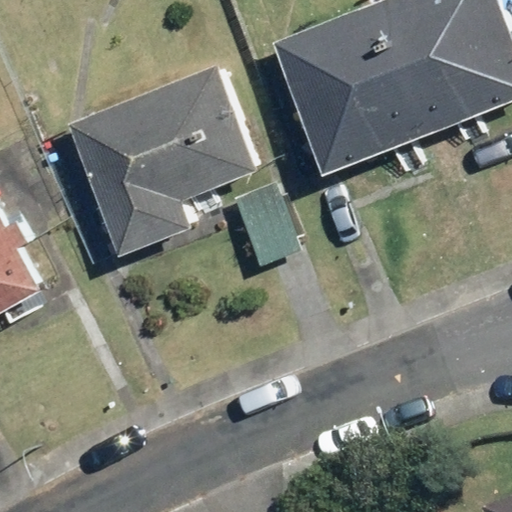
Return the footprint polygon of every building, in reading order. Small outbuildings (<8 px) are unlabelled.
[(511,16),(506,0),(391,0),(284,39),(332,170),(511,104),(511,16)] [(224,63),(78,122),(131,252),(200,224),(190,200),(267,169),(224,63)] [(284,178),(237,200),(270,270),(316,248),(284,178)] [(35,239),(25,220),(15,226),(0,199),(0,319),(51,291),(25,245),(35,239)] [(425,511),(420,498),(386,511),(425,511)]
